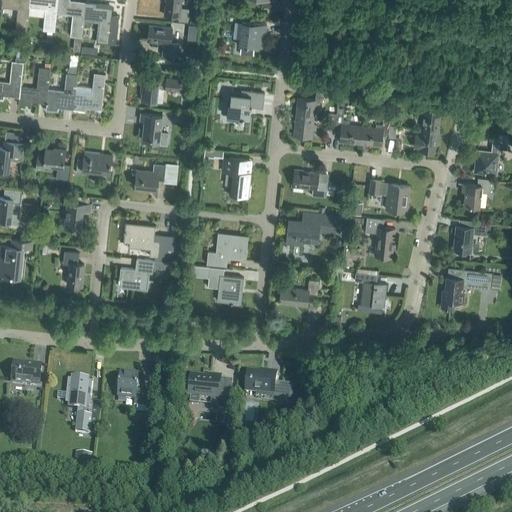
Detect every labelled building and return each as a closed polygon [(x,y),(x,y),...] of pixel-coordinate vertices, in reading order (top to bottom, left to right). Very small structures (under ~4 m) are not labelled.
[(27,31),(29,7),(30,0),(2,0),(1,7),(18,9),(16,30),(27,31)] [(55,31),(57,13),(56,13),(57,0),(30,0),(29,7),(46,9),(43,30),(55,31)] [(82,37),(84,19),(83,19),(85,1),(71,0),(57,0),(56,13),(57,13),(73,15),(71,36),(75,36),(81,37),(82,37)] [(165,0),(164,15),(179,16),(179,20),(188,21),(189,8),(181,7),(181,0),(165,0)] [(109,43),(113,8),(97,6),(97,3),(85,1),(83,19),(84,19),(100,21),(98,42),(109,43)] [(263,33),(266,33),(266,24),(242,22),(239,46),(262,48),(263,33)] [(163,42),(163,48),(162,55),(178,57),(180,44),(171,43),(172,27),(149,25),(148,41),(163,42)] [(21,86),(24,62),(13,60),(10,82),(0,80),(0,98),(4,99),(4,95),(19,97),(20,97),(21,86)] [(48,92),(51,68),(40,66),(37,88),(21,86),(20,97),(19,97),(19,104),(31,105),(31,101),(46,103),(47,103),(48,92)] [(76,92),(78,74),(77,74),(70,73),(67,73),(64,94),(48,92),(47,103),(46,103),(46,110),(58,111),(58,108),(74,110),(76,92)] [(102,109),(106,74),(94,73),(92,94),(76,92),(74,110),(86,111),(86,108),(102,109)] [(162,102),(164,89),(179,90),(180,79),(167,77),(166,81),(143,78),(141,100),(162,102)] [(297,98),(295,118),(314,119),(315,106),(320,106),(321,96),(330,97),(331,90),(316,88),(315,100),(297,98)] [(262,106),(264,92),(241,90),(241,94),(231,93),(230,99),(231,99),(230,102),(229,102),(227,116),(250,118),(251,105),(262,106)] [(410,108),(418,109),(418,115),(421,116),(420,129),(440,131),(442,111),(428,109),(429,101),(411,99),(410,108)] [(343,120),(343,115),(344,108),(337,108),(336,114),(335,128),(342,129),(340,142),(360,145),(362,127),(349,125),(349,121),(343,120)] [(143,140),(160,142),(159,144),(167,145),(169,132),(161,131),(163,115),(141,112),(140,120),(145,120),(143,140)] [(185,122),(186,114),(175,113),(175,121),(185,122)] [(335,128),(336,114),(329,113),(327,127),(335,128)] [(316,124),(313,124),(314,119),(295,118),(293,135),(312,137),(312,130),(316,130),(316,124)] [(389,134),(390,124),(390,120),(383,119),(383,125),(376,124),(376,128),(362,127),(360,145),(381,147),(382,133),(389,134)] [(397,124),(390,124),(389,134),(388,137),(395,138),(397,124)] [(438,151),(440,131),(420,129),(419,134),(415,134),(414,148),(418,148),(418,149),(438,151)] [(23,155),(24,144),(18,143),(19,134),(6,132),(4,147),(0,147),(0,169),(9,170),(10,159),(17,160),(19,159),(21,158),(22,157),(23,155)] [(507,149),(507,143),(492,141),(491,152),(477,151),(475,171),(495,173),(498,148),(507,149)] [(68,180),(70,165),(64,164),(66,149),(59,148),(59,150),(46,148),(45,156),(38,155),(36,167),(43,168),(44,164),(58,166),(56,178),(68,180)] [(204,156),(214,157),(215,150),(205,149),(204,156)] [(110,173),(112,154),(85,151),(84,158),(78,158),(76,172),(84,173),(84,170),(110,173)] [(249,196),(251,172),(253,159),(251,159),(251,160),(228,157),(227,172),(226,172),(225,184),(232,185),(231,194),(249,196)] [(165,181),(167,165),(154,163),(153,171),(137,169),(135,187),(157,189),(158,180),(165,181)] [(326,197),(327,183),(318,181),(319,173),(294,170),(293,186),(312,188),(312,195),(326,197)] [(490,193),(491,179),(478,177),(477,184),(466,183),(463,205),(479,207),(481,192),(490,193)] [(407,211),(410,186),(388,183),(380,182),(381,180),(371,178),(369,191),(379,192),(380,188),(388,189),(385,208),(407,211)] [(6,190),(5,198),(0,197),(0,219),(10,221),(9,223),(19,224),(20,213),(12,212),(13,202),(21,203),(22,192),(6,190)] [(48,213),(50,195),(44,195),(43,205),(42,205),(42,212),(48,213)] [(90,211),(91,204),(68,201),(65,228),(81,229),(83,210),(90,211)] [(350,215),(358,216),(360,203),(352,202),(350,215)] [(338,216),(321,214),(303,212),(302,220),(289,219),(286,242),(302,244),(303,241),(318,243),(320,232),(336,234),(338,216)] [(367,217),(365,231),(377,233),(375,254),(392,256),(395,228),(383,227),(384,219),(367,217)] [(494,236),(495,227),(487,226),(487,222),(471,220),(470,228),(456,227),(454,248),(471,250),(472,233),(486,235),(494,236)] [(152,272),(153,267),(165,269),(166,261),(172,262),(174,242),(154,240),(156,225),(125,222),(123,242),(129,243),(129,247),(150,249),(150,256),(155,256),(155,260),(137,258),(136,269),(121,267),(119,286),(132,287),(148,289),(149,272),(152,272)] [(246,260),(248,235),(218,232),(216,251),(208,250),(207,264),(227,266),(227,258),(246,260)] [(21,277),(24,248),(32,249),(33,243),(12,240),(11,246),(0,245),(0,247),(0,257),(3,258),(1,275),(21,277)] [(65,251),(64,257),(63,263),(69,264),(67,284),(82,286),(84,264),(77,263),(78,258),(79,259),(79,252),(65,251)] [(224,268),(210,266),(196,265),(195,271),(209,273),(208,286),(219,288),(217,300),(240,303),(241,289),(242,289),(244,277),(223,275),(224,268)] [(443,289),(441,306),(453,308),(454,301),(463,302),(464,292),(462,291),(463,286),(475,287),(475,286),(491,288),(491,286),(492,274),(493,272),(483,271),(450,268),(449,277),(446,276),(445,290),(443,289)] [(384,307),(387,283),(376,282),(377,275),(355,272),(354,280),(363,281),(360,303),(358,303),(357,310),(369,311),(369,310),(380,311),(381,306),(384,307)] [(317,293),(318,280),(309,279),(308,290),(281,287),(280,302),(307,305),(308,292),(317,293)] [(40,386),(42,366),(14,363),(12,383),(40,386)] [(292,400),(294,385),(276,383),(277,372),(264,370),(263,373),(248,372),(246,393),(256,394),(256,396),(292,400)] [(136,391),(137,387),(138,375),(120,373),(118,397),(135,399),(134,406),(153,408),(155,393),(136,391)] [(192,376),(190,396),(191,397),(190,403),(199,404),(200,398),(218,400),(217,406),(229,408),(232,386),(227,386),(228,380),(221,379),(221,376),(208,374),(208,377),(192,376)] [(96,435),(100,403),(90,401),(92,382),(89,382),(90,378),(71,376),(71,380),(68,380),(66,395),(62,394),(61,400),(66,401),(65,404),(68,404),(68,408),(78,409),(75,433),(96,435)] [(228,450),(229,440),(219,440),(218,450),(228,450)] [(91,471),(92,454),(76,453),(74,469),(91,471)]
